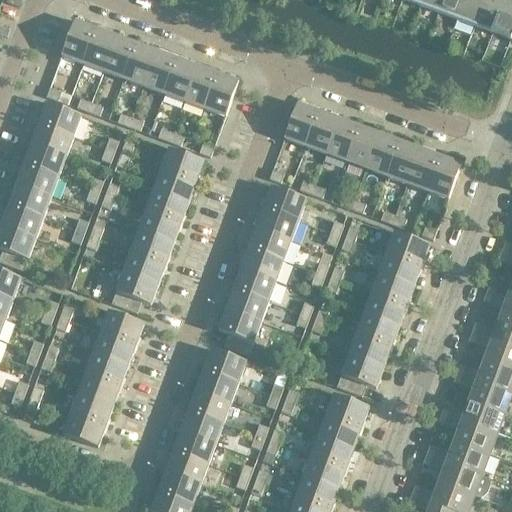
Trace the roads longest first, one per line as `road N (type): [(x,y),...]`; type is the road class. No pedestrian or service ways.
road 1 (residential): [(0,427),(116,469),(144,456),(284,61)]
road 2 (tertiary): [(363,511),(507,144)]
road 3 (residential): [(507,144),(284,61)]
road 4 (residential): [(284,61),(116,0)]
